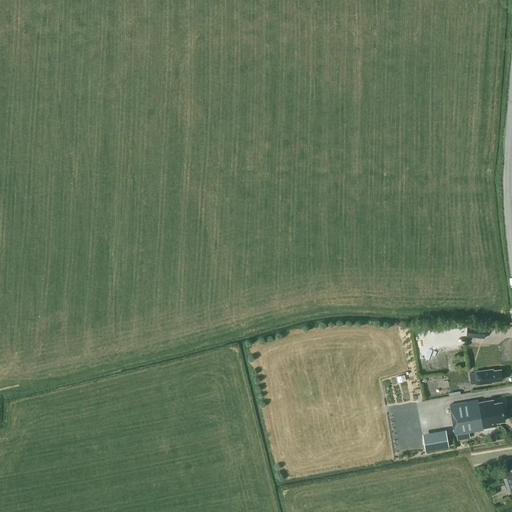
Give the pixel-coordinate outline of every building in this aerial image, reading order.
[(485,329),(467,328),(466,337),(484,338),(485,329)] [(493,371),(493,369),(475,372),(477,385),(492,383),(492,381),(503,380),(501,370),(493,371)] [(478,400),(451,404),(455,434),(483,430),(483,428),(497,426),(496,423),(506,421),(503,402),(495,403),(494,400),(479,402),(478,400)] [(425,451),(449,447),(446,430),(422,434),(425,451)] [(505,484),(511,482),(511,466),(504,470),(506,478),(503,479),(505,484)] [(506,494),(503,486),(497,488),(500,496),(506,494)]
